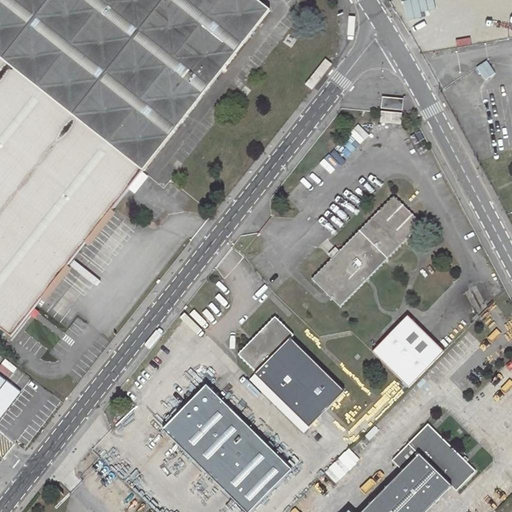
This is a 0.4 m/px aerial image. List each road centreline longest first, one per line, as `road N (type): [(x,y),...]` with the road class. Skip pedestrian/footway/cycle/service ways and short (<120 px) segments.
road 1 (unclassified): [(0,511),(385,30)]
road 2 (secondary): [(385,30),(511,260)]
